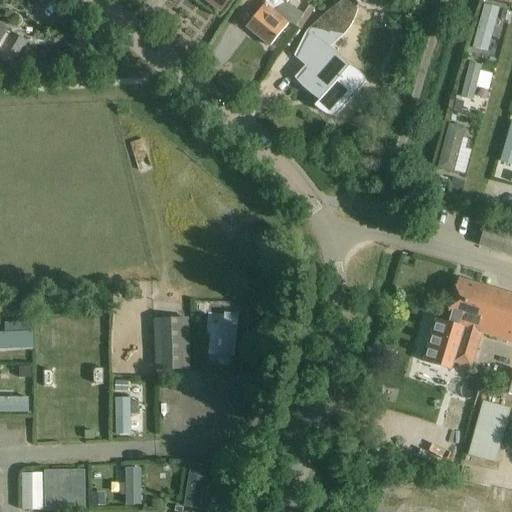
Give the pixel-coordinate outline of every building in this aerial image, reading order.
[(206,0),(220,10),(227,0),(206,0)] [(263,0),(267,3),(247,28),(270,47),(289,23),(295,28),(302,17),(287,4),(290,0),(263,0)] [(347,71),(335,61),(326,51),(345,34),(353,22),(357,11),(343,0),(342,0),(324,14),(310,27),(304,35),(309,39),(304,46),(299,55),(299,56),(299,57),(299,58),(300,59),(302,61),(302,60),(311,68),(308,70),(306,72),(304,74),(302,76),(301,77),(300,79),(300,80),(300,82),(300,83),(301,85),(322,100),(328,104),(327,107),(326,108),(326,109),(326,110),(327,112),(328,112),(328,113),(331,114),(334,115),(335,115),(337,114),(339,113),(341,111),(342,110),(344,107),(346,105),(347,103),(355,94),(357,92),(361,89),(363,87),(363,86),(363,85),(363,84),(363,83),(358,79),(354,76),(347,71)] [(482,19),(474,49),(485,52),(493,22),(482,19)] [(10,36),(9,37),(4,34),(6,30),(0,27),(0,60),(12,67),(25,44),(10,36)] [(472,65),(463,97),(474,100),(476,94),(482,95),(485,85),(478,83),(483,68),(472,65)] [(368,93),(364,99),(378,108),(382,102),(368,93)] [(448,125),(436,170),(452,174),(464,130),(448,125)] [(477,247),(511,257),(511,228),(485,221),(477,247)] [(481,333),(511,342),(511,297),(461,282),(450,317),(461,320),(459,326),(461,327),(450,364),(470,370),(481,333)] [(171,310),(191,311),(192,300),(172,299),(171,310)] [(223,314),(219,357),(233,359),(237,316),(223,314)] [(187,319),(152,320),(154,372),(189,371),(187,319)] [(23,333),(0,334),(0,351),(24,350),(23,333)] [(511,397),(511,372),(508,371),(501,395),(511,398),(511,397)] [(463,409),(466,410),(472,391),(435,379),(431,391),(433,392),(434,394),(440,396),(443,395),(449,397),(447,404),(452,405),(453,408),(460,410),(463,409)] [(123,398),(123,420),(134,419),(134,398),(123,398)] [(46,406),(48,422),(58,421),(57,405),(46,406)] [(166,420),(187,421),(188,411),(167,409),(166,420)] [(430,437),(465,443),(467,431),(432,424),(430,437)] [(458,442),(425,437),(423,448),(456,453),(458,442)] [(128,473),(128,505),(139,505),(139,485),(144,485),(143,469),(133,469),(133,473),(128,473)] [(21,474),(21,511),(42,511),(42,475),(21,474)] [(92,474),(92,507),(103,507),(103,474),(92,474)] [(57,477),(56,507),(67,508),(68,477),(57,477)] [(187,478),(181,510),(191,511),(207,511),(212,483),(187,478)]
